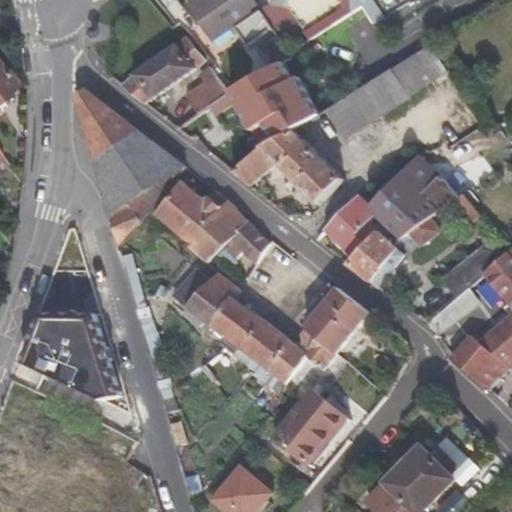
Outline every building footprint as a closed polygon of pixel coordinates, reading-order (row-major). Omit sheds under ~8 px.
[(187,1),(185,0),(162,0),(170,11),(187,1)] [(258,14),(248,0),(200,0),(183,11),(210,50),(235,34),(248,53),(273,38),(258,14)] [(371,0),(264,0),(265,9),(258,14),(273,38),(278,45),(285,56),(330,27),(361,7),(371,0)] [(371,0),(361,7),(371,25),(379,39),(430,6),(426,0),(371,0)] [(137,76),(123,87),(146,105),(152,99),(155,101),(197,70),(195,67),(205,59),(189,38),(179,46),(177,43),(135,74),(137,76)] [(285,56),(278,45),(261,56),(272,72),(288,61),(285,56)] [(451,74),(433,46),(337,109),(356,138),(420,97),(419,95),(451,74)] [(0,90),(11,81),(0,66),(0,90)] [(233,98),(219,80),(187,101),(200,120),(233,98)] [(82,116),(96,163),(138,131),(88,93),(78,100),(82,116)] [(349,180),(309,128),(297,136),(259,155),(234,173),(252,188),(282,164),(324,203),(349,180)] [(96,163),(112,220),(134,209),(176,182),(190,173),(138,131),(96,163)] [(431,162),(378,209),(383,215),(392,224),(412,244),(418,240),(435,225),(445,215),(430,198),(448,180),(431,162)] [(459,204),(468,196),(452,177),(448,180),(430,198),(445,215),(459,204)] [(134,209),(141,226),(148,219),(151,221),(154,219),(158,221),(160,218),(193,244),(194,253),(206,260),(208,263),(227,248),(242,232),(250,225),(214,193),(207,197),(198,200),(176,182),(134,209)] [(488,219),(468,196),(459,204),(478,227),(488,219)] [(366,197),(355,208),(371,225),(383,215),(378,209),(366,197)] [(355,208),(329,231),(357,258),(380,235),(371,225),(355,208)] [(112,220),(120,247),(141,226),(134,209),(112,220)] [(275,246),(250,225),(242,232),(227,248),(240,259),(244,255),(260,267),(275,246)] [(435,225),(418,240),(427,250),(444,235),(435,225)] [(357,258),(350,264),(388,294),(413,269),(406,261),(408,258),(403,253),(382,234),(380,235),(357,258)] [(445,277),(462,297),(475,287),(491,273),(500,265),(482,245),(445,277)] [(511,300),(511,258),(511,257),(500,265),(491,273),(511,300)] [(181,300),(287,384),(309,354),(320,339),(308,329),(301,337),(303,340),(297,347),(239,297),(244,290),(221,272),(214,279),(203,272),(181,300)] [(47,295),(52,278),(45,276),(40,292),(47,295)] [(462,297),(431,323),(437,333),(452,320),(456,325),(468,315),(464,311),(483,296),(475,287),(462,297)] [(341,355),(373,315),(340,290),(308,329),(320,339),(341,355)] [(109,363),(112,362),(109,350),(106,351),(96,318),(76,317),(76,314),(63,314),(63,317),(43,317),(24,367),(103,405),(119,398),(109,363)] [(511,334),(490,353),(478,343),(454,362),(492,395),(511,373),(511,334)] [(308,464),(348,416),(319,391),(279,439),(308,464)] [(209,448),(233,459),(252,416),(228,405),(209,448)] [(375,511),(420,511),(452,481),(417,446),(362,498),(375,511)] [(227,511),(259,511),(275,495),(244,469),(216,502),(227,511)]
